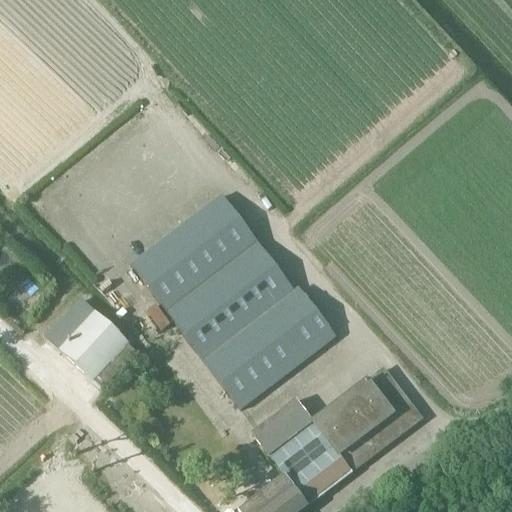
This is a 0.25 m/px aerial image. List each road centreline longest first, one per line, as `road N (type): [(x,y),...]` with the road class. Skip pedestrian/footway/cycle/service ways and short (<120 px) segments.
road 1 (unknown): [(197,156),(148,77),(82,0)]
road 2 (unclassified): [(352,511),(511,407)]
